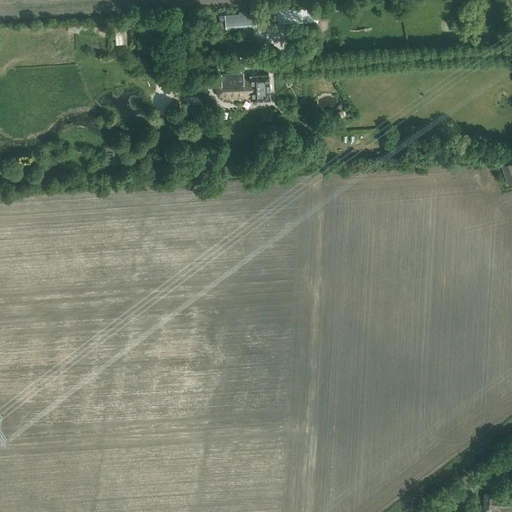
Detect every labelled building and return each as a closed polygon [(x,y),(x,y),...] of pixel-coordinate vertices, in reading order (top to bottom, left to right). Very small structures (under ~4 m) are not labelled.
[(299,11),(300,20),(312,19),(312,10),(299,11)] [(225,16),(222,16),(223,27),(225,27),(226,29),(256,27),(255,12),(224,15),(225,16)] [(268,75),(249,76),(250,79),(233,81),(233,80),(222,81),(224,100),(250,98),(250,101),(270,100),(268,75)] [(216,110),(215,118),(227,120),(228,112),(216,110)] [(508,184),(511,183),(511,161),(502,165),(508,184)] [(511,511),(511,496),(500,495),(500,497),(495,497),(495,494),(485,494),(484,510),(494,511),(496,511),(511,511)]
